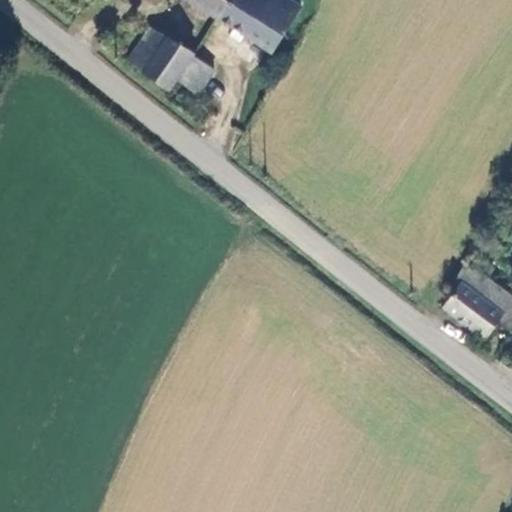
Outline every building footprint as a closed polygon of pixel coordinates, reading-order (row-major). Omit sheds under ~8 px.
[(193,0),(210,10),(217,0),(193,0)] [(217,0),(210,10),(227,21),(223,28),(235,35),(239,28),(267,46),(298,0),(217,0)] [(119,56),(158,81),(166,69),(183,46),(185,44),(146,15),(119,56)] [(204,61),(183,46),(166,69),(188,85),(204,61)] [(511,327),(511,296),(472,263),(460,278),(466,284),(446,305),(486,339),(503,319),(511,327)]
